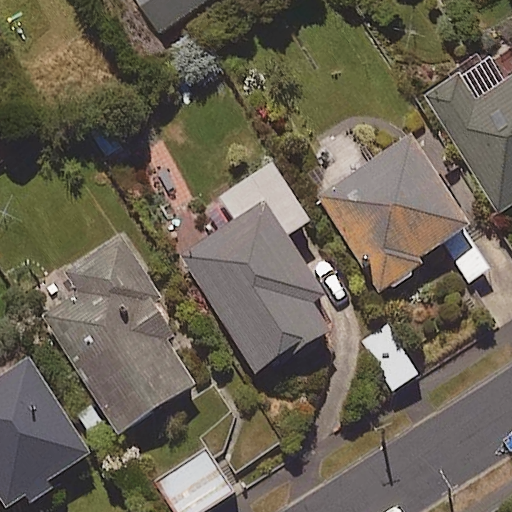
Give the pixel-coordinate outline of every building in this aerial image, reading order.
[(211,0),(139,0),(161,33),(211,0)] [(511,78),(506,82),(491,57),(428,96),(507,221),(511,218),(511,78)] [(493,268),(410,139),(317,199),(378,294),(447,249),(469,284),(493,268)] [(308,226),(271,167),(218,201),(234,226),(182,259),(258,380),(329,336),(311,307),(323,300),(286,240),(308,226)] [(159,302),(119,239),(63,274),(77,297),(43,318),(117,436),(194,388),(165,342),(172,338),(153,306),(159,302)] [(417,377),(388,326),(361,341),(390,392),(417,377)] [(89,458),(27,360),(0,377),(0,503),(5,511),(89,458)] [(204,511),(235,494),(208,449),(157,480),(175,511),(204,511)]
